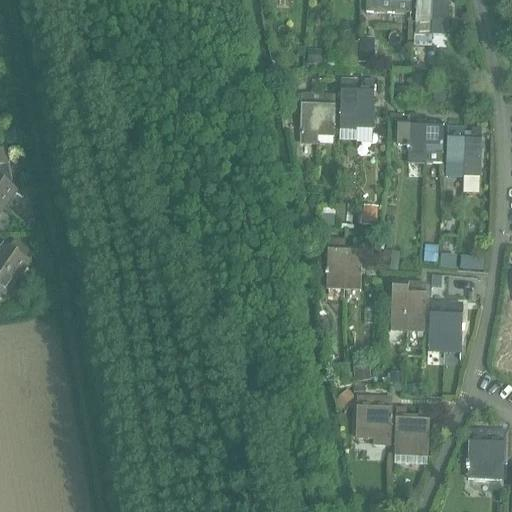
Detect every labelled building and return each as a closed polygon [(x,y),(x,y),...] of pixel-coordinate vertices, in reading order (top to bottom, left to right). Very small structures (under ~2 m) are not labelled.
[(365,0),(365,14),(394,15),(394,14),(394,3),(394,0),(365,0)] [(394,14),(394,15),(410,16),(410,15),(410,4),(409,0),(394,0),(394,3),(394,14)] [(416,0),(415,24),(431,25),(432,25),(432,0),(416,0)] [(432,0),(432,25),(431,25),(431,36),(447,37),(447,26),(448,0),(432,0)] [(360,40),(359,64),(374,65),(375,40),(360,40)] [(345,43),(345,60),(358,61),(359,44),(345,43)] [(308,52),(308,65),(322,66),(323,52),(308,52)] [(340,119),(339,131),(356,132),(357,120),(358,93),(358,85),(349,85),(341,84),(340,119)] [(357,120),(356,132),(371,132),(371,120),(372,86),(363,85),(363,93),(358,93),(357,120)] [(421,88),(413,88),(413,101),(421,101),(421,88)] [(408,89),(397,89),(397,100),(408,100),(408,89)] [(446,91),(433,91),(433,101),(446,102),(446,91)] [(301,135),(300,146),(317,147),(317,135),(318,107),(318,100),(311,100),(302,99),(301,135)] [(318,107),(317,135),(333,135),(334,100),(325,100),(318,100),(318,107)] [(408,165),(425,166),(427,126),(418,126),(419,120),(410,120),(409,132),(397,131),(396,149),(406,150),(406,152),(408,152),(408,165)] [(427,126),(425,166),(441,167),(442,127),(427,126)] [(448,132),(446,168),(446,178),(462,178),(463,140),(464,132),(456,132),(448,132)] [(463,140),(462,178),(478,179),(480,133),(470,133),(470,140),(463,140)] [(0,207),(4,210),(15,195),(21,199),(23,197),(21,184),(11,177),(5,149),(0,149),(0,207)] [(35,225),(32,212),(21,218),(25,224),(30,228),(35,225)] [(4,248),(0,254),(0,269),(17,282),(34,257),(14,243),(8,251),(4,248)] [(328,279),(344,280),(345,244),(329,243),(329,251),(328,279)] [(344,280),(343,292),(359,293),(360,281),(361,245),(352,245),(345,244),(344,280)] [(425,248),(423,264),(436,265),(437,249),(425,248)] [(441,256),(440,270),(456,271),(457,257),(441,256)] [(460,258),(459,271),(482,273),(484,260),(460,258)] [(0,300),(2,297),(5,299),(17,282),(0,269),(0,300)] [(431,278),(431,288),(441,289),(441,278),(431,278)] [(390,321),(390,333),(407,333),(408,293),(408,287),(401,287),(391,287),(390,321)] [(408,293),(407,333),(422,334),(422,323),(424,288),(415,287),(408,287),(408,293)] [(468,294),(468,303),(476,303),(476,295),(468,294)] [(428,342),(427,353),(444,354),(445,343),(446,306),(429,305),(429,313),(428,342)] [(445,343),(444,354),(460,355),(460,344),(461,314),(462,307),(462,306),(446,306),(445,343)] [(367,365),(354,367),(356,384),(370,382),(367,365)] [(391,373),(391,383),(399,383),(399,374),(391,373)] [(407,386),(407,394),(416,394),(416,387),(407,386)] [(346,392),(336,402),(343,410),(353,400),(346,392)] [(358,401),(357,436),(373,437),(374,409),(375,401),(367,401),(358,401)] [(373,437),(373,449),(389,450),(391,402),(381,402),(375,401),(374,409),(373,437)] [(395,457),(410,458),(412,418),(406,418),(406,410),(397,409),(395,457)] [(412,418),(410,458),(427,459),(430,409),(420,409),(420,419),(412,418)] [(470,435),(468,480),(485,481),(486,444),(486,436),(479,436),(470,435)] [(486,444),(485,481),(501,482),(502,437),(494,436),(486,436),(486,444)]
